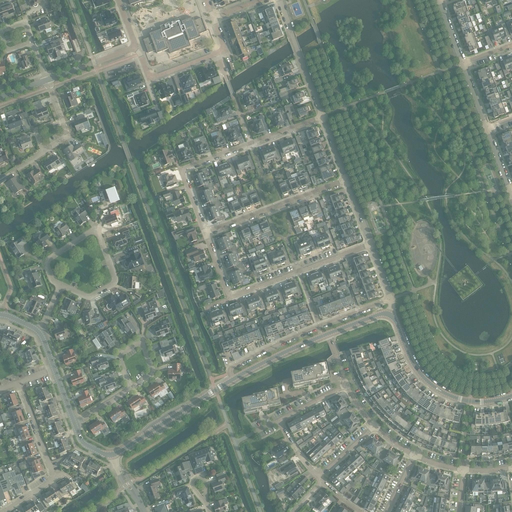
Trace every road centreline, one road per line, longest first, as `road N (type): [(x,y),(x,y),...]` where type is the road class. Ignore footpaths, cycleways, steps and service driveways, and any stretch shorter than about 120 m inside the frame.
road 1 (residential): [(233,379),(231,366),(390,299)]
road 2 (tertiary): [(389,315),(433,386),(469,401),(511,395)]
road 3 (residential): [(204,233),(346,180)]
road 4 (residential): [(228,295),(370,244)]
road 5 (residential): [(132,47),(149,78),(222,50),(212,18)]
road 6 (tertiary): [(111,455),(233,379)]
road 7 (residential): [(250,143),(180,172),(204,233)]
road 8 (residential): [(91,231),(113,283),(88,297),(52,281)]
road 9 (residential): [(322,116),(278,0)]
